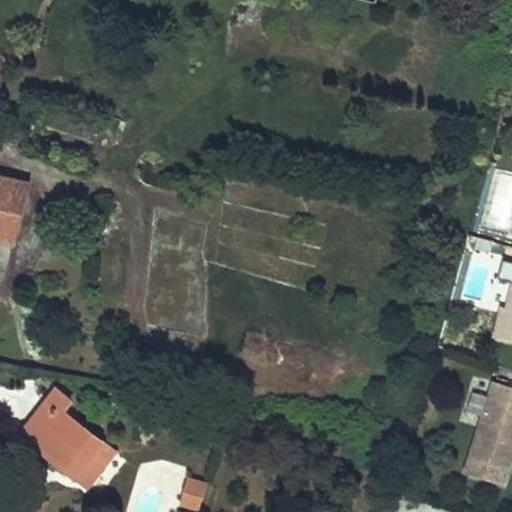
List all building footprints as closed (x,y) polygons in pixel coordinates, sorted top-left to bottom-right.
[(511,213),(511,172),(500,169),(487,215),(485,214),(483,221),(508,228),(511,213)] [(0,178),(0,219),(17,224),(27,185),(0,178)] [(0,241),(12,244),(17,224),(0,219),(0,241)] [(507,309),(511,291),(511,281),(502,279),(495,307),(501,308),(507,309)] [(511,291),(507,309),(501,308),(493,337),(511,341),(511,291)] [(511,469),(511,388),(496,383),(468,472),(507,485),(511,469)] [(56,389),(21,434),(75,476),(102,442),(74,420),(72,422),(61,414),(72,401),(56,389)] [(202,511),(209,490),(189,485),(183,509),(195,511),(202,511)]
